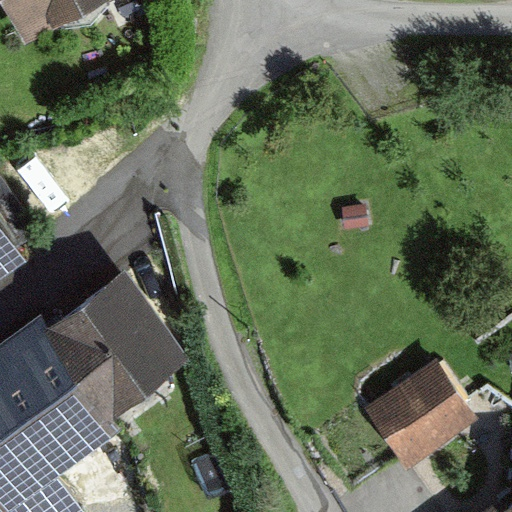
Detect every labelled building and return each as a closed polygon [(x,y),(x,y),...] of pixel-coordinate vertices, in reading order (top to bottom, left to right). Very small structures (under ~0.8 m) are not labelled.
[(103,0),(12,0),(27,34),(103,0)] [(0,273),(29,253),(0,212),(0,273)] [(55,461),(201,348),(130,258),(51,320),(40,306),(0,337),(0,511),(82,511),(90,506),(55,461)] [(483,413),(442,352),(373,398),(414,459),(483,413)] [(467,511),(511,511),(511,497),(501,484),(467,511)]
